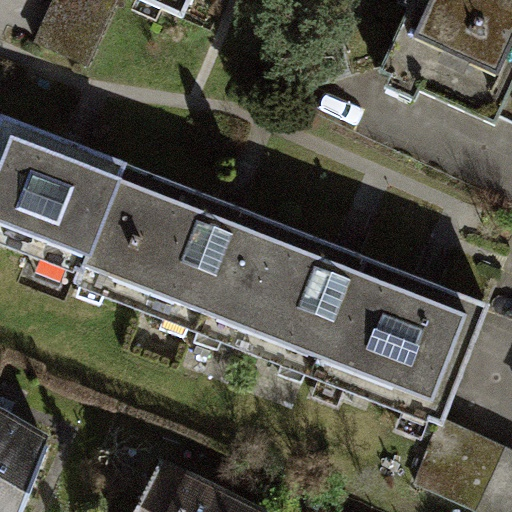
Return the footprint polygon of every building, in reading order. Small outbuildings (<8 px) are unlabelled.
[(83,64),(112,0),(49,0),(31,40),(83,64)] [(139,0),(175,16),(182,0),(139,0)] [(511,86),(511,0),(411,0),(377,74),(494,127),(511,86)] [(0,244),(80,275),(121,167),(0,121),(0,244)] [(76,286),(192,330),(237,211),(121,167),(80,275),(76,286)] [(192,330),(311,375),(356,256),(237,211),(192,330)] [(486,305),(356,256),(311,375),(441,424),(486,305)] [(17,426),(0,418),(0,511),(19,511),(46,447),(14,434),(17,426)] [(474,509),(500,451),(441,424),(414,483),(474,509)] [(511,511),(511,456),(500,451),(474,509),(479,511),(511,511)] [(134,511),(215,511),(224,495),(159,462),(134,511)] [(259,511),(224,495),(215,511),(259,511)]
